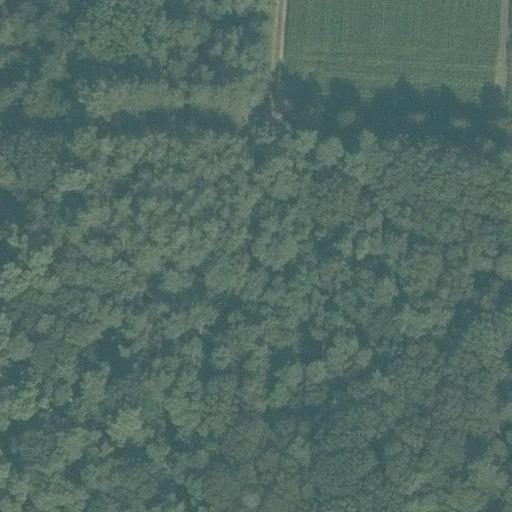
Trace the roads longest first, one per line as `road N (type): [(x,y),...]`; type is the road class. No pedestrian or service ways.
road 1 (unclassified): [(0,147),(511,154)]
road 2 (track): [(270,149),(279,0)]
